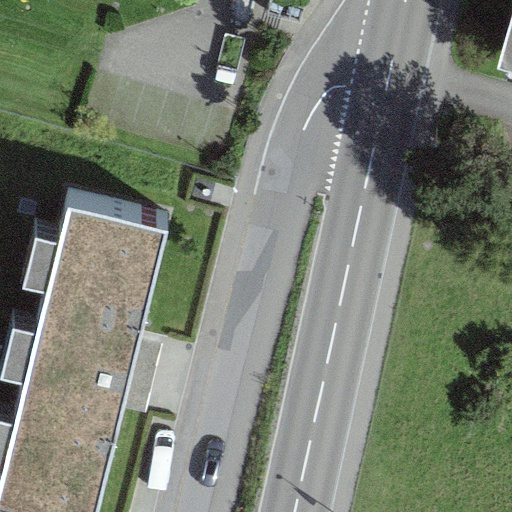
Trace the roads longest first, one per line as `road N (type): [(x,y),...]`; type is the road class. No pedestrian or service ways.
road 1 (unclassified): [(388,83),(350,83),(327,93),(306,125),(283,178),(198,511)]
road 2 (secondary): [(388,83),(296,511)]
